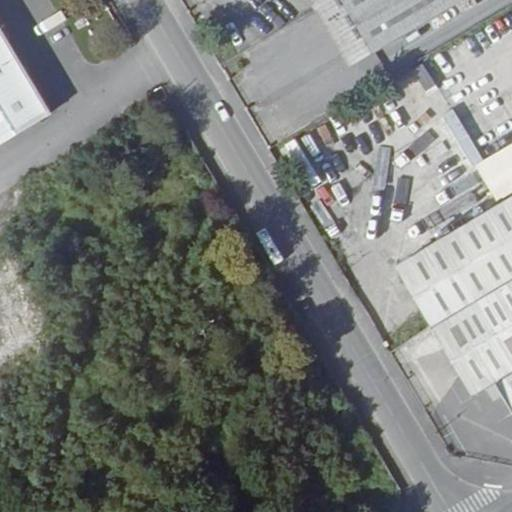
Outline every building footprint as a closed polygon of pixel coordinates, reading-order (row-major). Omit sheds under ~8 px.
[(374,54),(342,0),(309,0),(350,68),(374,54)] [(342,0),(374,54),(464,0),(342,0)] [(0,153),(56,121),(0,25),(0,153)] [(511,143),(474,165),(496,202),(511,192),(511,143)] [(430,322),(511,274),(511,198),(398,267),(430,322)] [(511,274),(430,322),(475,398),(499,384),(511,406),(511,274)]
